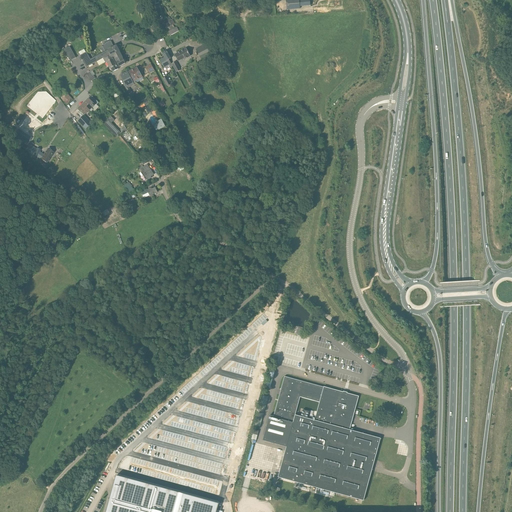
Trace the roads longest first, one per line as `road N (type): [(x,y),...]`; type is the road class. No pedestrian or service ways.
road 1 (trunk): [(462,511),(463,195),(444,0)]
road 2 (trunk): [(432,0),(451,213),(449,511)]
road 3 (trunk): [(422,0),(437,216),(423,282)]
road 4 (trunk): [(500,276),(485,242),(450,0)]
road 5 (residential): [(168,204),(156,152),(114,78),(156,47),(145,0)]
road 6 (unclassified): [(360,170),(349,244),(354,282),(368,314),(401,352),(405,372)]
road 7 (trunk): [(477,511),(507,309)]
road 8 (trunk): [(420,312),(439,354),(439,511)]
road 9 (unclassified): [(279,281),(405,372)]
road 10 (secondary): [(401,108),(386,255)]
road 11 (unclassified): [(279,281),(183,224),(168,204)]
